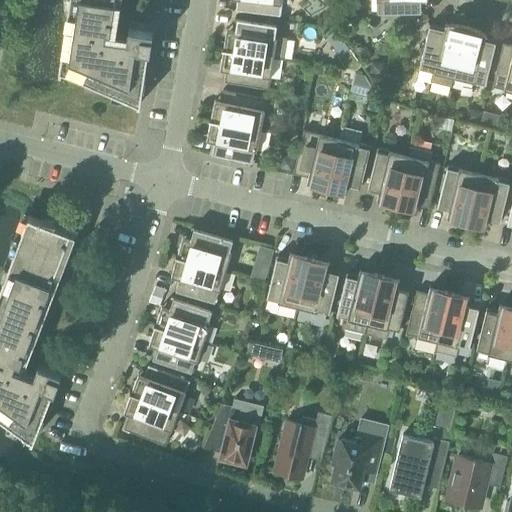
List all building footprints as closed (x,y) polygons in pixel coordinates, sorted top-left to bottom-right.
[(110,31),(114,0),(69,0),(58,71),(71,73),(137,102),(137,104),(139,104),(148,51),(149,51),(152,30),(141,29),(141,23),(129,21),(126,39),(104,36),(105,30),(110,31)] [(236,0),(235,10),(280,15),(281,0),(236,0)] [(422,1),(426,1),(426,0),(376,0),(377,12),(422,11),(422,1)] [(223,49),(273,57),(281,59),(285,38),(277,37),(278,25),(234,18),(232,29),(227,28),(223,48),(222,48),(221,49),(223,49)] [(454,77),(466,24),(462,23),(459,23),(456,23),(453,23),(450,23),(445,23),(443,28),(430,24),(419,68),(434,72),(432,80),(452,85),(454,77)] [(454,77),(485,84),(496,41),(485,38),(487,34),(485,33),(480,30),(475,27),(469,25),(466,24),(454,77)] [(511,90),(511,44),(503,42),(492,86),(511,90)] [(223,49),(220,69),(226,70),(224,81),(268,88),(273,57),(223,49)] [(361,66),(350,49),(340,56),(338,57),(346,68),(356,70),(361,66)] [(314,64),(312,73),(322,75),(324,66),(314,64)] [(355,73),(350,92),(368,97),(371,85),(365,75),(355,73)] [(210,120),(260,130),(266,98),(223,89),(220,101),(215,99),(211,119),(209,119),(209,120),(210,120)] [(439,116),(436,128),(452,132),(455,120),(439,116)] [(210,120),(206,140),(212,141),(210,152),(254,161),(260,130),(210,120)] [(327,187),(339,138),(304,129),(293,173),(308,176),(307,182),(327,187)] [(339,138),(327,187),(347,192),(348,186),(359,189),(370,146),(339,138)] [(408,155),(409,155),(397,204),(416,209),(418,203),(429,206),(440,163),(428,160),(430,152),(410,147),(408,155)] [(409,155),(408,155),(378,148),(367,191),(378,194),(377,199),(397,204),(409,155)] [(291,156),(280,154),(277,166),(289,168),(291,156)] [(466,222),(479,172),(447,165),(437,208),(448,211),(447,217),(466,222)] [(479,172),(466,222),(486,226),(488,221),(499,223),(510,180),(479,172)] [(43,219),(43,221),(30,216),(28,215),(0,286),(0,415),(30,438),(30,439),(32,440),(52,390),(53,390),(61,371),(50,367),(52,362),(40,357),(33,374),(13,366),(15,361),(19,362),(70,231),(54,225),(55,221),(43,219)] [(109,229),(98,224),(94,236),(105,240),(109,229)] [(177,256),(191,260),(225,270),(234,239),(191,227),(188,238),(182,236),(177,255),(175,255),(175,256),(176,257),(177,256)] [(260,245),(255,260),(269,264),(274,249),(260,245)] [(297,306),(309,257),(290,252),(288,258),(277,255),(266,299),(297,306)] [(177,256),(176,257),(171,276),(177,277),(173,288),(216,301),(225,270),(191,260),(177,256)] [(309,257),(297,306),(328,314),(339,271),(328,268),(329,262),(309,257)] [(358,275),(347,272),(336,316),(346,318),(344,326),(365,331),(367,323),(379,274),(359,269),(358,275)] [(379,274),(367,323),(365,331),(385,336),(387,328),(398,331),(409,288),(398,285),(399,279),(379,274)] [(436,340),(437,341),(449,292),(429,287),(428,292),(417,290),(406,333),(436,340)] [(437,341),(436,340),(435,348),(455,353),(457,345),(468,348),(479,305),(468,302),(469,296),(449,292),(437,341)] [(213,310),(171,296),(167,307),(161,305),(155,324),(154,323),(153,325),(155,325),(203,341),(213,310)] [(507,358),(511,337),(511,306),(499,304),(498,310),(487,307),(476,350),(507,358)] [(155,325),(148,344),(154,346),(150,357),(193,371),(203,341),(155,325)] [(279,362),(282,350),(249,342),(246,354),(279,362)] [(129,392),(130,393),(131,392),(178,411),(189,380),(148,365),(144,375),(138,373),(131,392),(129,391),(129,392)] [(484,386),(482,393),(497,397),(499,389),(484,386)] [(131,392),(130,393),(123,411),(129,414),(123,428),(165,444),(178,411),(131,392)] [(234,398),(232,406),(221,403),(210,431),(225,435),(219,457),(246,463),(256,424),(259,421),(263,405),(234,398)] [(323,450),(332,415),(318,411),(316,419),(302,416),(301,423),(286,420),(274,470),(302,477),(310,446),(323,450)] [(378,462),(387,424),(365,419),(360,438),(355,441),(342,438),(341,440),(338,439),(332,462),(336,462),(331,480),(339,482),(345,485),(351,485),(359,487),(365,459),(378,462)] [(438,487),(449,441),(434,437),(433,441),(402,433),(389,488),(420,495),(423,484),(438,487)] [(500,486),(507,455),(492,452),(490,462),(458,454),(447,498),(479,506),(485,483),(500,486)] [(511,511),(511,494),(510,501),(507,500),(503,511),(511,511)]
